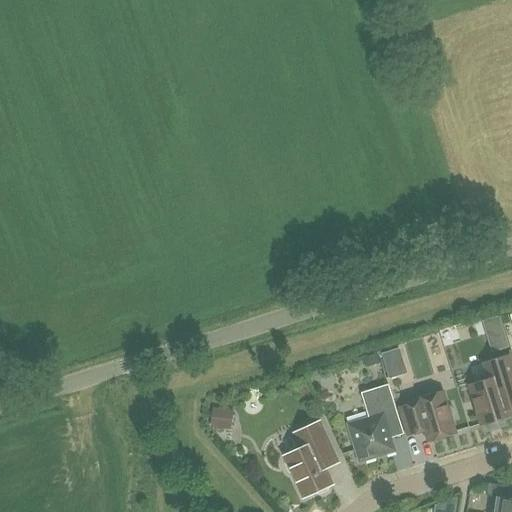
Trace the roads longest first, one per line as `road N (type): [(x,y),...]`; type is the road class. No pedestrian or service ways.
road 1 (unclassified): [(0,406),(511,249)]
road 2 (residential): [(511,454),(383,494),(356,511)]
